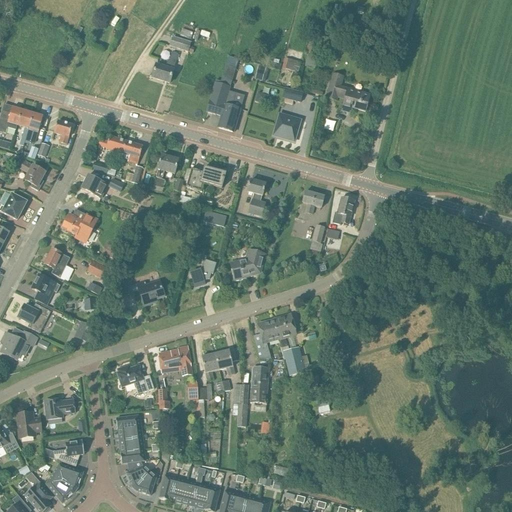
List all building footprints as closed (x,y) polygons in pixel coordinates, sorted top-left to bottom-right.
[(191,40),(193,33),(183,29),(180,36),(191,40)] [(169,47),(188,53),(191,43),(173,37),(169,47)] [(300,62),(303,52),(296,50),(293,60),(300,62)] [(174,71),(173,71),(178,55),(172,53),(169,61),(167,61),(165,68),(156,65),(152,78),(170,83),(174,71)] [(219,85),(230,88),(238,60),(228,57),(219,85)] [(296,73),(298,63),(285,59),(283,70),(296,73)] [(257,73),(255,79),(262,81),(262,80),(266,81),(269,71),(265,70),(265,69),(258,67),(257,73)] [(350,111),(351,108),(365,112),(369,96),(340,88),(343,78),(333,75),(327,98),(336,101),(337,97),(345,100),(343,109),(350,111)] [(235,93),(229,91),(230,88),(219,85),(215,84),(207,112),(221,116),(218,128),(234,133),(240,110),(231,107),(235,93)] [(302,93),(286,89),(283,99),(300,103),(302,93)] [(263,94),(258,92),(255,102),(260,104),(263,94)] [(18,125),(22,111),(12,108),(10,114),(3,112),(0,122),(0,131),(6,134),(8,128),(16,130),(18,125)] [(33,114),(22,111),(18,125),(25,128),(19,145),(24,146),(25,142),(33,114)] [(35,143),(38,132),(39,132),(43,117),(33,114),(25,142),(29,143),(30,141),(35,143)] [(294,144),(300,121),(279,115),(273,138),(294,144)] [(324,129),(333,132),(336,122),(326,119),(324,129)] [(73,126),(58,121),(54,133),(62,136),(59,143),(67,145),(69,138),(73,126)] [(97,146),(106,149),(123,154),(126,142),(110,137),(108,142),(99,139),(97,146)] [(126,142),(123,154),(121,159),(137,164),(143,147),(126,142)] [(37,156),(45,159),(49,147),(42,144),(37,156)] [(37,150),(32,148),(28,157),(34,159),(37,150)] [(179,161),(162,156),(158,170),(156,177),(153,190),(162,192),(166,180),(162,179),(164,172),(175,175),(179,161)] [(116,169),(94,162),(92,170),(114,177),(116,169)] [(32,185),(31,188),(38,192),(44,182),(41,181),(45,173),(33,166),(33,167),(26,163),(21,171),(28,175),(25,181),(32,185)] [(143,168),(136,167),(134,176),(131,183),(138,185),(143,168)] [(191,169),(191,171),(186,188),(202,192),(204,184),(222,189),(226,174),(204,168),(203,173),(200,172),(191,169)] [(125,181),(131,183),(134,176),(127,174),(125,181)] [(101,199),(108,186),(88,176),(82,189),(101,199)] [(120,194),(124,185),(112,180),(108,188),(120,194)] [(174,191),(180,193),(184,182),(177,180),(174,191)] [(260,202),(262,196),(265,185),(251,181),(248,192),(254,194),(253,200),(252,200),(248,214),(262,218),(266,203),(260,202)] [(324,197),(305,192),(302,203),(308,205),(306,213),(313,215),(315,207),(321,209),(324,197)] [(0,212),(17,221),(26,203),(12,195),(5,208),(1,206),(0,208),(0,212)] [(349,224),(354,202),(348,200),(349,200),(348,199),(345,198),(344,199),(343,199),(341,198),(338,213),(335,212),(332,223),(341,225),(342,222),(349,224)] [(212,203),(192,199),(191,205),(211,209),(212,203)] [(139,208),(136,217),(147,221),(150,211),(139,208)] [(206,212),(203,223),(223,228),(226,218),(206,212)] [(69,214),(62,228),(87,241),(97,220),(86,215),(83,221),(69,214)] [(316,226),(312,242),(309,255),(319,257),(325,232),(324,231),(324,228),(316,226)] [(0,244),(2,246),(9,233),(0,228),(0,244)] [(340,232),(329,230),(327,238),(338,240),(340,232)] [(107,244),(102,254),(112,259),(117,249),(107,244)] [(44,265),(53,269),(51,273),(60,278),(69,259),(52,250),(44,265)] [(236,270),(234,270),(234,273),(234,276),(234,278),(236,280),(238,280),(241,280),(242,278),(251,276),(252,271),(260,274),(265,256),(249,252),(248,255),(249,256),(248,261),(247,260),(234,264),(236,270)] [(109,270),(93,262),(87,273),(104,281),(109,270)] [(201,272),(190,275),(193,289),(203,287),(203,283),(208,282),(210,274),(213,275),(216,265),(203,262),(201,272)] [(32,289),(38,293),(35,300),(46,306),(53,291),(57,293),(60,286),(39,276),(32,289)] [(153,304),(152,302),(164,298),(159,282),(145,287),(144,283),(137,285),(137,284),(133,285),(131,278),(118,282),(122,296),(135,292),(135,291),(139,290),(144,307),(153,304)] [(98,296),(102,289),(94,285),(91,292),(98,296)] [(85,312),(96,311),(95,299),(84,300),(85,312)] [(18,318),(30,324),(27,329),(39,334),(50,313),(35,305),(32,310),(24,306),(18,318)] [(273,321),(278,340),(281,349),(288,347),(285,337),(296,334),(291,316),(273,321)] [(93,326),(81,321),(75,336),(87,341),(93,326)] [(266,343),(278,340),(273,321),(258,325),(261,334),(252,337),(259,359),(271,360),(266,343)] [(17,361),(21,354),(25,357),(30,346),(33,347),(37,339),(24,333),(20,341),(9,335),(0,353),(17,361)] [(340,340),(330,347),(336,355),(346,349),(340,340)] [(41,341),(39,345),(47,349),(49,345),(41,341)] [(182,377),(192,376),(188,347),(178,348),(178,350),(158,354),(161,375),(181,372),(182,377)] [(289,377),(301,374),(302,376),(307,374),(320,363),(318,360),(309,367),(306,356),(301,358),(299,348),(283,353),(289,377)] [(215,355),(219,371),(227,369),(228,376),(235,374),(233,367),(229,351),(215,355)] [(207,381),(215,379),(213,372),(219,371),(215,355),(202,358),(205,374),(207,381)] [(123,368),(119,370),(118,372),(119,373),(117,374),(122,388),(134,384),(138,395),(154,390),(150,376),(143,378),(139,366),(126,371),(125,369),(123,368)] [(251,403),(266,404),(269,369),(253,368),(251,403)] [(319,376),(310,375),(307,389),(316,390),(319,376)] [(228,381),(222,383),(224,393),(231,391),(228,381)] [(324,386),(327,397),(343,393),(341,382),(324,386)] [(224,393),(222,383),(216,384),(218,394),(224,393)] [(198,384),(187,384),(188,400),(198,400),(198,384)] [(200,389),(200,401),(204,401),(212,401),(211,385),(206,385),(207,389),(200,389)] [(239,405),(241,405),(243,385),(235,385),(233,405),(239,405)] [(237,427),(239,427),(247,428),(248,406),(247,406),(249,386),(243,385),(241,405),(239,405),(237,427)] [(158,391),(159,410),(170,410),(170,402),(167,402),(167,390),(158,391)] [(318,415),(330,412),(327,399),(315,402),(318,415)] [(63,415),(64,415),(75,414),(73,401),(61,402),(60,400),(44,402),(47,421),(63,419),(63,415)] [(17,415),(17,416),(20,439),(35,437),(34,433),(42,432),(40,419),(32,420),(31,414),(32,413),(17,415)] [(118,432),(141,429),(140,417),(116,420),(117,429),(118,429),(118,432)] [(260,434),(268,435),(270,424),(262,423),(260,434)] [(6,437),(0,426),(0,449),(3,448),(7,455),(13,452),(20,448),(12,434),(6,437)] [(119,443),(143,439),(141,429),(118,432),(119,443)] [(144,450),(143,439),(119,443),(121,453),(144,450)] [(78,456),(84,455),(84,453),(86,452),(85,444),(82,444),(81,442),(65,444),(66,450),(53,452),(54,460),(76,468),(79,459),(77,459),(78,456)] [(145,462),(144,450),(121,453),(121,455),(120,455),(121,465),(145,462)] [(46,485),(62,504),(74,494),(78,488),(83,473),(59,465),(46,485)] [(132,488),(134,490),(150,473),(143,467),(126,474),(132,488)] [(276,467),(275,474),(286,476),(287,469),(276,467)] [(187,482),(182,504),(192,507),(202,469),(198,469),(197,475),(198,475),(196,484),(187,482)] [(205,470),(202,469),(192,507),(203,510),(209,487),(200,485),(203,476),(204,477),(205,470)] [(156,479),(150,473),(134,490),(136,492),(150,496),(154,484),(157,485),(159,480),(156,479)] [(171,501),(176,479),(165,476),(159,499),(169,502),(169,501),(171,501)] [(171,501),(182,504),(187,482),(176,479),(171,501)] [(40,483),(25,497),(38,511),(48,511),(50,510),(49,509),(51,507),(43,497),(48,493),(40,483)] [(209,487),(203,510),(205,510),(205,511),(208,511),(214,511),(220,490),(209,487)] [(231,511),(236,494),(225,491),(219,511),(231,511)] [(231,511),(243,511),(247,497),(236,494),(231,511)] [(23,511),(21,509),(25,505),(18,496),(13,501),(17,506),(9,511),(23,511)] [(243,511),(255,511),(258,500),(247,497),(243,511)] [(258,500),(255,511),(266,511),(269,503),(258,500)]
